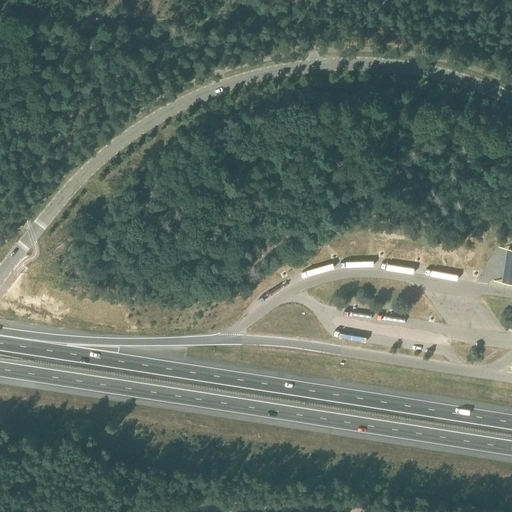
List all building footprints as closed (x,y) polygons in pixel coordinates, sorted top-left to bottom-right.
[(511,252),(506,252),(504,269),(502,283),(511,283),(511,252)] [(346,260),(347,269),(374,267),(374,259),(346,260)] [(415,272),(415,262),(381,261),(381,271),(415,272)] [(302,269),(304,279),(333,272),(331,263),(302,269)] [(419,267),(419,275),(453,277),(453,268),(419,267)] [(493,332),(499,328),(478,298),(472,303),(493,332)]
